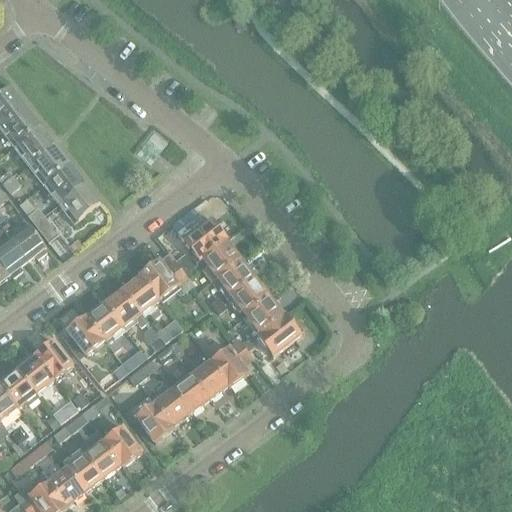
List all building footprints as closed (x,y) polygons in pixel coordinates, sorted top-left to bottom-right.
[(0,131),(0,132),(26,111),(11,92),(0,100),(0,131)] [(18,148),(41,130),(26,111),(0,132),(6,140),(9,137),(18,148)] [(30,169),(56,149),(41,130),(18,148),(27,160),(24,162),(30,169)] [(70,168),(59,153),(56,149),(30,169),(36,177),(39,175),(47,186),(70,168)] [(59,207),(85,187),(70,168),(47,186),(56,197),(53,200),(59,207)] [(0,183),(4,189),(15,181),(9,173),(0,180),(0,183)] [(15,181),(4,189),(11,197),(21,189),(15,181)] [(77,224),(100,206),(85,187),(59,207),(65,216),(68,213),(77,224)] [(34,227),(44,219),(38,212),(28,220),(34,227)] [(171,229),(176,236),(199,219),(193,212),(171,229)] [(44,219),(34,227),(49,246),(58,238),(44,219)] [(176,236),(199,266),(228,243),(213,223),(206,229),(199,219),(176,236)] [(25,223),(6,237),(11,243),(28,266),(35,260),(37,264),(47,256),(45,253),(46,252),(29,229),(25,223)] [(0,266),(10,279),(13,283),(23,275),(20,271),(28,266),(11,243),(9,244),(8,243),(4,242),(0,245),(0,266)] [(78,242),(69,249),(73,255),(82,248),(78,242)] [(212,285),(241,263),(227,246),(229,244),(228,243),(199,266),(200,267),(203,264),(208,269),(202,274),(212,285)] [(184,258),(175,266),(184,277),(192,271),(193,270),(184,258)] [(159,263),(140,278),(160,304),(177,291),(183,299),(194,290),(189,284),(184,277),(175,266),(166,273),(160,264),(159,263)] [(231,300),(255,282),(241,263),(212,285),(212,286),(212,287),(218,294),(223,290),(231,300)] [(0,286),(10,279),(0,266),(0,286)] [(192,271),(184,277),(189,284),(197,278),(192,271)] [(142,318),(160,304),(140,278),(138,279),(140,281),(124,294),(142,318)] [(246,319),(270,301),(255,282),(231,300),(246,319)] [(124,294),(105,308),(124,332),(135,323),(141,331),(148,326),(142,318),(124,294)] [(215,313),(224,306),(219,300),(211,306),(215,313)] [(257,341),(286,319),(285,317),(283,319),(270,301),(246,319),(260,337),(256,340),(257,341)] [(224,306),(215,313),(219,318),(228,312),(224,306)] [(87,319),(85,320),(105,346),(114,357),(123,350),(114,339),(124,332),(105,308),(103,310),(101,307),(91,314),(94,317),(88,321),(87,319)] [(272,361),(301,338),(286,319),(257,341),(272,361)] [(86,360),(105,346),(85,320),(66,334),(73,343),(68,348),(80,363),(85,359),(86,360)] [(175,324),(157,338),(158,340),(165,348),(169,345),(183,334),(175,324)] [(156,355),(165,348),(158,340),(150,346),(156,355)] [(54,344),(35,358),(54,384),(62,393),(84,376),(63,350),(60,352),(54,344)] [(247,355),(244,351),(239,344),(229,352),(210,365),(230,391),(249,377),(243,369),(253,362),(247,355)] [(244,351),(247,355),(256,348),(253,344),(244,351)] [(170,350),(176,358),(180,355),(174,347),(170,350)] [(163,367),(176,358),(170,350),(157,359),(163,367)] [(36,398),(54,384),(35,358),(33,359),(35,362),(18,374),(36,398)] [(122,368),(128,376),(140,367),(134,359),(122,368)] [(228,392),(230,391),(210,365),(203,371),(201,368),(190,377),(191,379),(209,404),(227,391),(228,392)] [(282,365),(276,370),(282,378),(288,373),(282,365)] [(120,383),(128,376),(122,368),(113,375),(120,383)] [(143,371),(133,378),(139,386),(149,379),(143,371)] [(0,389),(17,412),(36,398),(18,374),(0,388),(0,389)] [(103,376),(96,382),(104,393),(111,387),(103,376)] [(135,389),(139,386),(133,378),(129,381),(135,389)] [(191,417),(209,404),(191,379),(173,393),(191,417)] [(0,425),(17,412),(0,389),(0,425)] [(174,430),(191,417),(173,393),(154,407),(173,433),(175,431),(174,430)] [(73,404),(80,413),(88,407),(81,398),(73,404)] [(155,448),(173,433),(154,407),(135,421),(155,448)] [(94,408),(82,417),(89,425),(100,417),(94,408)] [(69,422),(61,412),(53,418),(60,428),(68,423),(69,422)] [(54,433),(59,429),(56,425),(52,420),(47,424),(54,433)] [(70,439),(83,429),(77,421),(64,431),(70,439)] [(103,445),(123,472),(142,456),(123,430),(103,445)] [(60,447),(70,439),(64,431),(54,439),(60,447)] [(97,436),(78,450),(80,452),(103,483),(120,470),(122,473),(123,472),(103,445),(97,436)] [(17,450),(22,457),(28,453),(22,446),(17,450)] [(17,461),(22,457),(17,450),(14,452),(16,454),(14,456),(17,461)] [(103,483),(80,452),(61,466),(84,497),(103,483)] [(34,468),(39,464),(32,456),(28,459),(34,468)] [(28,472),(34,468),(28,459),(24,462),(24,463),(22,464),(28,472)] [(60,465),(43,477),(49,485),(48,486),(66,511),(67,511),(69,511),(68,509),(76,503),(77,505),(83,501),(81,499),(84,497),(61,466),(60,465)] [(66,511),(48,486),(49,485),(43,477),(13,499),(19,508),(22,511),(66,511)]
